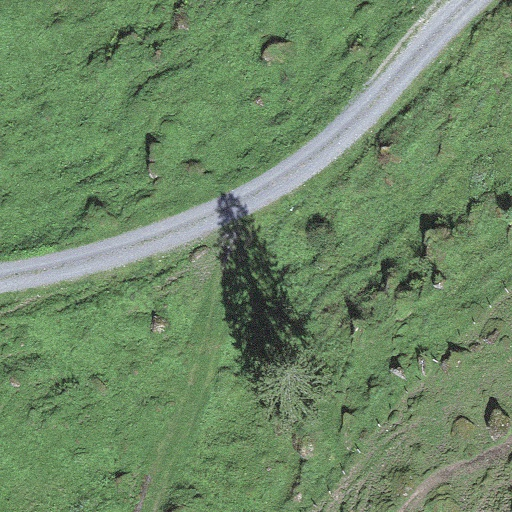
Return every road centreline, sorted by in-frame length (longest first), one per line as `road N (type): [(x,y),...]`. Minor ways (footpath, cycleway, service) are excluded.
road 1 (track): [(0,274),(88,256),(262,190),(341,135),(470,0)]
road 2 (track): [(262,190),(150,511)]
